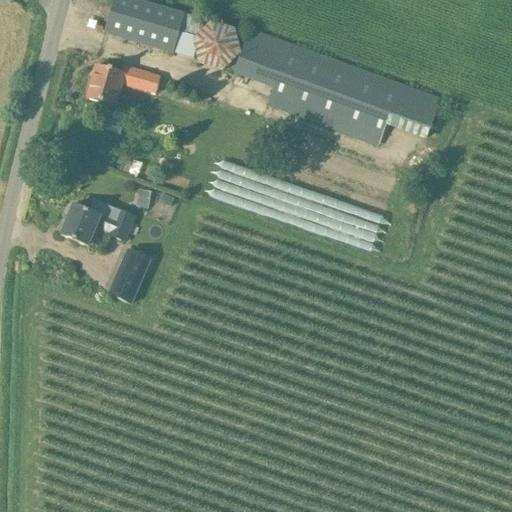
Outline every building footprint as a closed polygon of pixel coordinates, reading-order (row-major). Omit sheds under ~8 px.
[(204,20),(134,0),(113,0),(104,34),(173,55),(173,54),(193,60),(195,52),(199,66),(223,73),(241,54),(235,30),(210,23),(200,34),(204,20)] [(441,99),(250,30),(234,75),(273,89),(267,106),(379,146),(385,127),(425,141),(441,99)] [(120,74),(95,67),(86,100),(115,108),(121,86),(133,89),(138,72),(122,68),(120,74)] [(161,194),(158,202),(170,207),(173,199),(161,194)] [(136,218),(93,201),(88,213),(73,207),(60,236),(88,248),(95,230),(108,235),(107,236),(125,244),(136,218)] [(148,260),(125,251),(107,295),(129,304),(148,260)]
